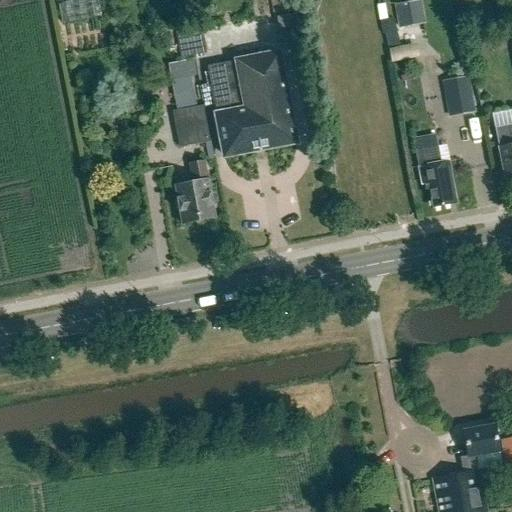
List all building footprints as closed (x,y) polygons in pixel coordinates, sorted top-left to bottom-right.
[(54,20),(92,17),(90,0),(61,0),(53,1),(54,20)] [(421,1),(395,6),(398,21),(424,17),(421,1)] [(180,59),(206,54),(202,28),(176,33),(180,59)] [(224,158),(295,144),(278,55),(207,69),(224,158)] [(449,118),(476,113),(469,77),(442,82),(449,118)] [(182,149),(208,144),(201,108),(175,113),(182,149)] [(504,181),(511,179),(511,126),(495,129),(504,181)] [(440,164),(437,149),(416,153),(422,186),(429,185),(433,209),(456,205),(448,162),(440,164)] [(207,182),(204,162),(188,165),(192,185),(174,188),(181,225),(214,218),(207,181),(207,182)] [(433,481),(438,511),(486,511),(479,473),(476,457),(499,453),(494,427),(462,433),(467,459),(460,460),(462,476),(433,481)]
